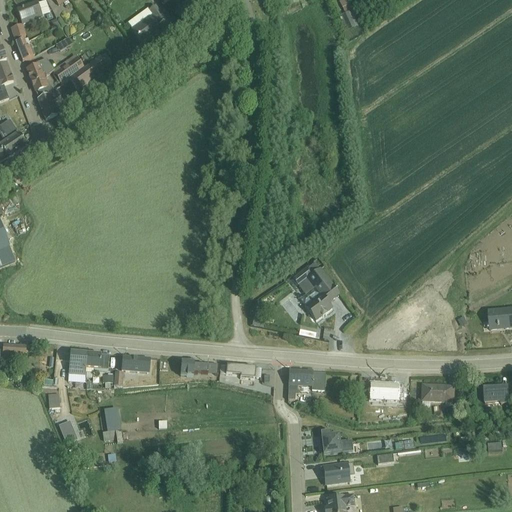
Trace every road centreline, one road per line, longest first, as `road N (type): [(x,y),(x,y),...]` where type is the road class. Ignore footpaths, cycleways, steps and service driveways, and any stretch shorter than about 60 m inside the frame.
road 1 (track): [(240,352),(233,304),(255,100),(244,0)]
road 2 (tertiary): [(283,356),(0,333)]
road 3 (tertiary): [(46,148),(164,72),(220,0)]
road 4 (tertiary): [(511,362),(393,365),(283,356)]
road 5 (residential): [(294,511),(294,431),(280,408),(283,356)]
road 6 (residential): [(46,148),(0,27)]
